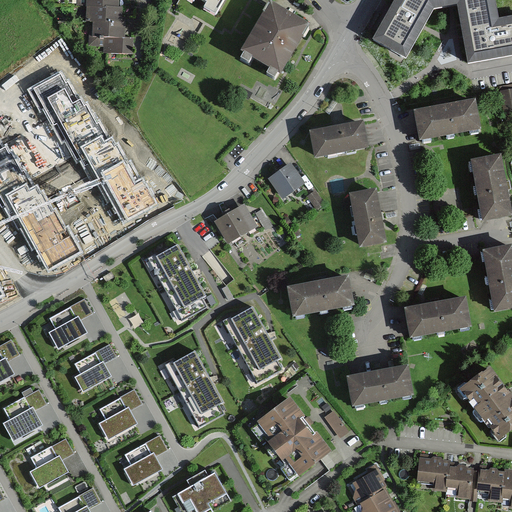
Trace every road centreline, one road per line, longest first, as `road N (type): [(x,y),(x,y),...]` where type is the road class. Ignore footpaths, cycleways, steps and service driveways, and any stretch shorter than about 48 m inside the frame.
road 1 (residential): [(80,274),(228,184),(286,123),(332,54)]
road 2 (residential): [(360,329),(389,297),(409,215),(383,106),(367,79),(332,54)]
road 3 (residential): [(7,317),(116,511)]
road 4 (residential): [(80,274),(184,463)]
